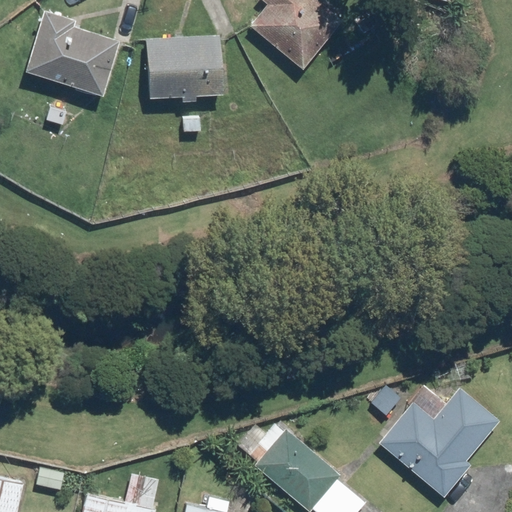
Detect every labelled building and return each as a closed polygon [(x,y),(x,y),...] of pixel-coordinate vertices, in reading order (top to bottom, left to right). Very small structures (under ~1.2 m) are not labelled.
[(269,0),(254,19),(309,64),(347,16),(327,0),(269,0)] [(82,14),(49,4),(31,65),(110,88),(126,35),(80,21),(82,14)] [(222,32),(147,35),(149,92),(224,90),(222,32)] [(205,109),(182,109),(182,129),(205,129),(205,109)] [(403,393),(387,378),(370,396),(386,412),(403,393)] [(417,393),(381,437),(447,490),(474,456),(471,454),(504,413),(461,379),(437,409),(417,393)] [(269,446),(256,462),(310,507),(315,501),(327,511),(356,511),(368,498),(338,474),(342,469),(280,418),(262,440),(269,446)] [(67,466),(41,460),(37,480),(63,485),(67,466)] [(155,501),(161,472),(133,466),(127,497),(88,489),(82,511),(157,511),(160,502),(155,501)] [(16,511),(25,479),(0,472),(0,511),(16,511)] [(228,511),(230,504),(186,496),(183,511),(228,511)]
